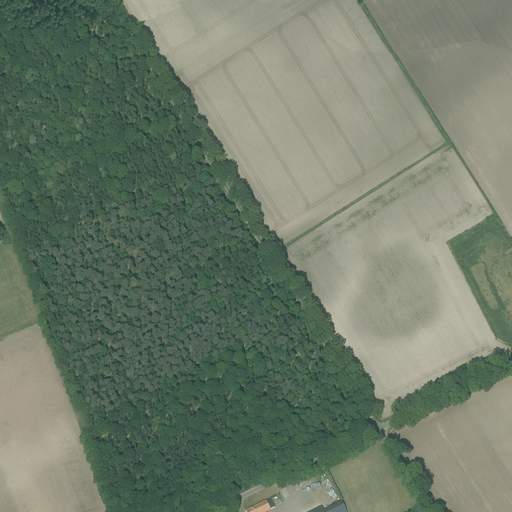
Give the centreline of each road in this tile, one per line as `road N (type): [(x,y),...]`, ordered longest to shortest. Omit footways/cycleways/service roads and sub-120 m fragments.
road 1 (unclassified): [(379,429),(109,0)]
road 2 (unclassified): [(213,511),(379,429)]
road 3 (unclassified): [(379,429),(511,364)]
